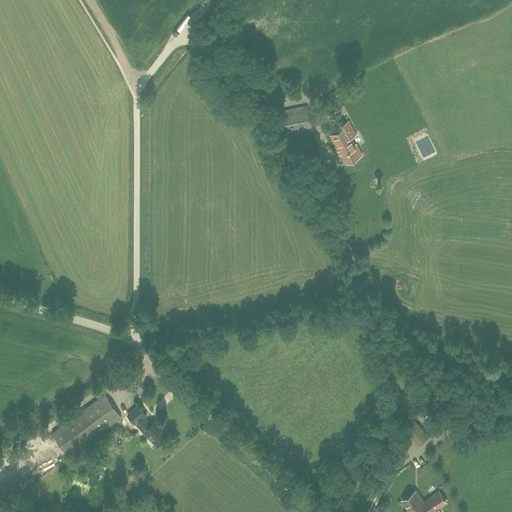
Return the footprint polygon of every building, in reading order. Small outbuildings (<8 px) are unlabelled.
[(393,67),(370,78),(375,90),(399,78),(393,67)] [(287,137),(313,132),(308,107),(282,112),(287,137)] [(355,146),(351,138),(355,135),(348,121),(339,126),(341,131),(330,136),(340,156),(342,155),(346,163),(362,155),(356,145),(355,146)] [(355,198),(357,207),(368,205),(366,196),(355,198)] [(69,456),(121,417),(105,395),(52,434),(69,456)] [(157,446),(169,436),(156,421),(151,425),(144,418),(147,415),(138,406),(128,415),(146,435),(147,435),(157,446)] [(420,446),(430,438),(414,421),(404,429),(419,446),(420,446)] [(350,501),(368,474),(359,468),(342,495),(350,501)] [(423,502),(416,492),(402,501),(409,511),(432,511),(446,503),(439,492),(423,502)]
